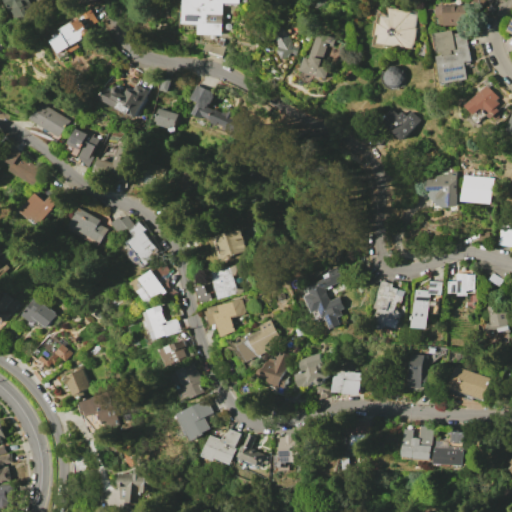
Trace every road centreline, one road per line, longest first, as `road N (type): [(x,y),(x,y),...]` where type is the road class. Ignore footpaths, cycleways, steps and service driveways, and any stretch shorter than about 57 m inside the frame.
road 1 (residential): [(0,126),(43,147),(87,189),(173,231),(206,354),(235,413),(251,424),(279,425),(339,407),(511,426)]
road 2 (residential): [(115,0),(125,32),(150,58),(247,83),(362,153),(380,192),(377,250),(388,269),(412,271)]
road 3 (tertiary): [(57,511),(64,470),(57,426),(35,388),(0,360)]
road 4 (tertiary): [(0,382),(40,432),(46,469),(39,511)]
